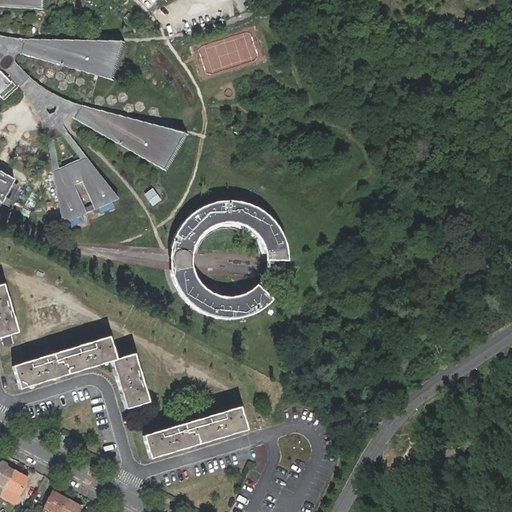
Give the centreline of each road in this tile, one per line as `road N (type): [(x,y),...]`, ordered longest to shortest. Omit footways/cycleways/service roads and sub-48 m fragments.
road 1 (unclassified): [(344,511),(399,416),(511,338)]
road 2 (tertiary): [(0,429),(152,511)]
